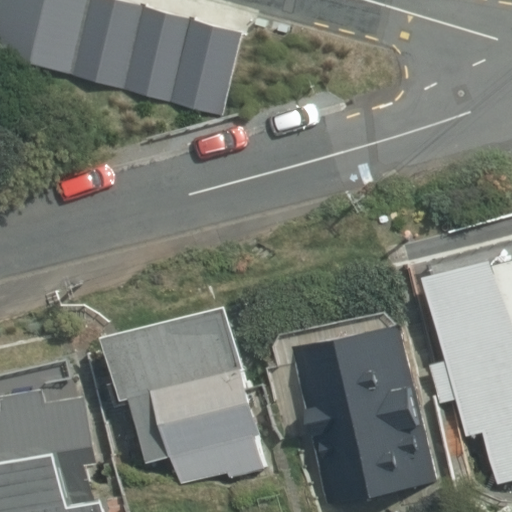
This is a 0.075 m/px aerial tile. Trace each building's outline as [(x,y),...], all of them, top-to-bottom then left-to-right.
[(2,0),(0,8),(0,51),(225,115),(249,30),(143,0),(2,0)] [(490,428),(503,481),(511,478),(511,260),(501,264),(499,257),(434,275),(475,432),(490,428)] [(178,454),(185,483),(233,471),(234,475),(273,465),(265,432),(268,431),(236,303),(113,334),(125,379),(116,381),(122,406),(139,402),(154,460),(178,454)] [(300,346),(333,502),(436,481),(425,425),(433,424),(425,385),(420,386),(407,324),(300,346)] [(0,511),(110,511),(109,502),(102,493),(97,463),(109,461),(96,389),(58,396),(55,382),(10,389),(12,403),(0,405),(0,511)]
